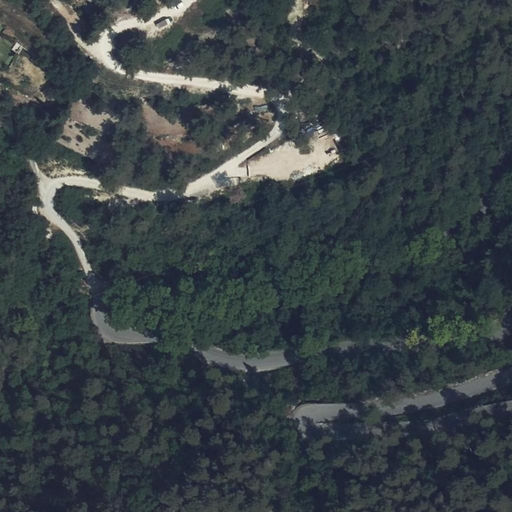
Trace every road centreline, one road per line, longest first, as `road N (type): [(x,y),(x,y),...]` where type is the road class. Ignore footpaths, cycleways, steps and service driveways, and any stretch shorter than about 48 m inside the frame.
road 1 (tertiary): [(511,306),(404,341),(234,366),(172,357),(118,331),(99,302),(107,281),(165,268),(241,272),(455,229),(511,164)]
road 2 (tertiary): [(511,411),(371,433),(327,431),(314,421),(331,407),(395,404),(511,371)]
